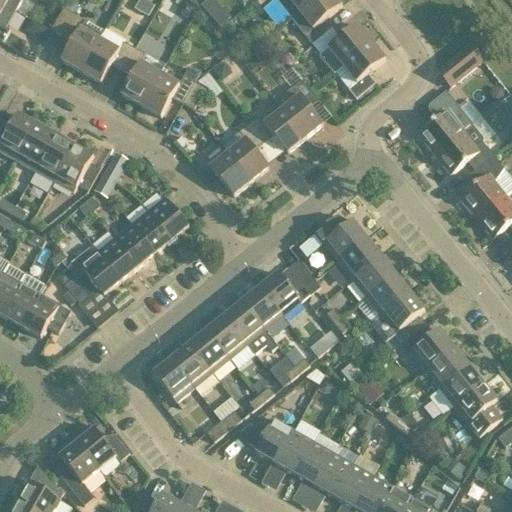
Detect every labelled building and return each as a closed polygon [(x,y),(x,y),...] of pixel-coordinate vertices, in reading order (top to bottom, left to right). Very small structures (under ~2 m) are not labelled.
[(0,0),(0,3),(6,7),(17,13),(23,0),(0,0)] [(148,19),(155,8),(141,0),(134,11),(148,19)] [(221,30),(231,21),(211,0),(210,0),(201,8),(221,30)] [(270,0),(262,0),(256,5),(260,9),(270,0)] [(274,0),(292,22),(299,15),(317,0),(274,0)] [(325,23),(342,9),(334,0),(317,0),(299,15),(313,32),(305,38),(313,48),(332,32),(325,23)] [(0,43),(3,46),(3,45),(10,33),(6,31),(17,13),(6,7),(0,3),(0,43)] [(195,10),(184,5),(179,15),(190,20),(195,10)] [(62,39),(74,17),(64,11),(51,33),(62,39)] [(105,34),(85,23),(74,17),(62,39),(72,45),(61,64),(81,75),(100,43),(105,34)] [(45,43),(51,33),(41,27),(35,37),(45,43)] [(332,77),(342,69),(371,46),(357,28),(340,42),(332,32),(313,48),(320,57),(318,59),(332,77)] [(101,86),(112,67),(122,73),(134,51),(124,45),(119,54),(100,43),(81,75),(101,86)] [(376,86),(368,77),(385,63),(371,46),(342,69),(356,86),(348,92),(356,102),(376,86)] [(477,47),(445,72),(457,87),(463,83),(483,67),(489,63),(477,47)] [(132,79),(122,98),(141,109),(160,77),(140,66),(145,57),(134,51),(122,73),(132,79)] [(224,65),(212,74),(221,85),(227,80),(228,72),(224,65)] [(194,85),(199,77),(189,71),(179,88),(160,77),(141,109),(161,120),(172,102),(182,107),(195,85),(194,85)] [(293,91),(284,98),(290,106),(282,113),(305,142),(323,128),(309,111),(319,103),(303,84),(293,91)] [(195,85),(182,107),(193,113),(205,91),(195,85)] [(427,148),(431,149),(437,156),(463,135),(451,120),(459,115),(459,111),(454,104),(461,99),(455,91),(448,97),(446,94),(429,108),(428,112),(437,122),(420,136),(421,136),(420,140),(427,148)] [(511,132),(511,100),(510,98),(495,111),(511,132)] [(274,139),(287,157),(305,142),(282,113),(265,127),(258,119),(249,127),(264,147),(274,139)] [(0,154),(17,164),(34,134),(37,128),(18,117),(14,123),(4,118),(0,124),(0,144),(2,145),(0,148),(0,154)] [(269,171),(255,154),(264,147),(249,127),(239,135),(245,143),(228,157),(251,186),(269,171)] [(35,175),(56,139),(37,128),(34,134),(17,164),(35,175)] [(449,176),(453,176),(468,165),(475,174),(494,159),(482,145),(483,142),(472,128),(463,135),(437,156),(443,163),(442,168),(449,176)] [(54,185),(75,150),(56,139),(35,175),(54,185)] [(204,163),(234,200),(251,186),(228,157),(222,149),(204,163)] [(88,195),(101,173),(90,167),(94,161),(75,150),(54,185),(73,196),(78,189),(88,195)] [(103,180),(115,186),(127,164),(116,158),(103,180)] [(469,212),(473,212),(479,219),(505,199),(494,185),(504,171),(494,159),(475,174),(469,178),(477,188),(462,199),(463,200),(462,204),(469,212)] [(115,186),(103,180),(99,187),(110,194),(115,186)] [(495,240),(510,228),(511,231),(511,207),(505,199),(479,219),(485,227),(484,231),(491,239),(495,240)] [(85,205),(93,216),(100,210),(92,200),(85,205)] [(0,210),(11,217),(16,209),(1,201),(0,203),(0,210)] [(148,215),(172,244),(189,230),(165,201),(148,215)] [(93,216),(85,205),(78,211),(87,221),(93,216)] [(16,209),(11,217),(22,223),(27,215),(16,209)] [(131,229),(155,258),(172,244),(148,215),(131,229)] [(0,227),(4,230),(8,222),(0,217),(0,227)] [(324,248),(338,266),(367,242),(352,224),(345,229),(337,219),(315,237),(324,248)] [(15,236),(23,241),(27,233),(19,229),(8,222),(4,230),(15,236)] [(114,242),(138,271),(155,258),(131,229),(114,242)] [(46,243),(27,233),(23,241),(41,251),(46,243)] [(98,256),(121,285),(138,271),(114,242),(98,256)] [(352,283),(381,260),(367,242),(338,266),(352,283)] [(97,256),(92,250),(65,271),(71,278),(74,282),(74,281),(90,301),(99,293),(104,299),(121,285),(98,256),(97,256)] [(56,269),(66,261),(61,254),(51,262),(56,269)] [(366,301),(395,278),(381,260),(352,283),(366,301)] [(260,291),(283,320),(301,305),(297,299),(306,292),(311,298),(321,291),(299,263),(280,278),(278,276),(260,291)] [(25,278),(7,268),(3,276),(0,280),(0,317),(3,319),(21,287),(20,286),(25,278)] [(64,289),(65,288),(67,287),(74,282),(71,278),(65,271),(56,279),(64,289)] [(381,319),(410,296),(395,278),(366,301),(381,319)] [(81,308),(90,301),(74,281),(74,282),(67,287),(65,288),(81,308)] [(22,330),(40,297),(21,287),(3,319),(22,330)] [(242,305),(265,334),(283,320),(260,291),(242,305)] [(381,319),(369,328),(384,347),(385,346),(392,355),(405,345),(426,328),(418,319),(424,314),(410,296),(381,319)] [(40,297),(22,330),(41,341),(59,308),(40,297)] [(271,356),(277,351),(264,335),(265,334),(242,305),(224,320),(248,348),(247,349),(255,359),(266,350),(271,356)] [(334,327),(341,322),(333,312),(326,317),(334,327)] [(230,363),(247,349),(248,348),(224,320),(207,334),(230,363)] [(341,322),(334,327),(342,337),(349,331),(341,322)] [(405,345),(412,354),(410,356),(425,374),(454,351),(439,333),(433,337),(426,328),(405,345)] [(189,348),(212,377),(230,363),(207,334),(189,348)] [(310,352),(318,362),(332,351),(327,345),(320,344),(310,352)] [(201,400),(218,386),(211,378),(212,377),(189,348),(171,362),(194,391),(194,392),(201,400)] [(439,392),(468,368),(454,351),(425,374),(439,392)] [(176,406),(194,392),(194,391),(171,362),(153,377),(176,406)] [(294,370),(300,377),(310,369),(304,362),(294,370)] [(454,409),(483,386),(468,368),(439,392),(454,409)] [(300,377),(294,370),(284,378),(290,385),(300,377)] [(267,388),(261,381),(252,389),(257,396),(267,388)] [(382,399),(368,382),(357,390),(371,408),(382,399)] [(325,383),(318,393),(324,398),(331,397),(335,390),(325,383)] [(502,423),(491,409),(497,404),(483,386),(454,409),(468,428),(470,426),(481,440),(502,423)] [(269,391),(259,399),(264,405),(274,398),(269,391)] [(220,421),(238,408),(231,399),(213,412),(220,421)] [(254,413),(264,405),(259,399),(249,406),(254,413)] [(348,409),(355,415),(360,409),(354,403),(348,409)] [(220,425),(228,435),(242,424),(234,414),(220,425)] [(395,429),(401,423),(391,415),(385,421),(395,429)] [(360,428),(371,434),(377,424),(366,417),(360,428)] [(273,465),(276,467),(294,434),(274,422),(269,432),(258,426),(247,446),(257,452),(255,455),(273,465)] [(401,423),(395,429),(405,437),(410,431),(401,423)] [(214,446),(228,435),(220,425),(206,436),(214,446)] [(114,437),(105,445),(90,427),(73,441),(99,473),(116,460),(120,465),(129,457),(114,437)] [(505,451),(511,445),(511,429),(497,441),(505,451)] [(383,434),(376,430),(371,438),(378,442),(383,434)] [(296,478),(314,445),(294,434),(276,467),(273,465),(267,475),(273,479),(279,468),(296,478)] [(94,501),(83,487),(99,473),(73,441),(56,455),(70,473),(61,480),(84,509),(94,501)] [(318,491),(315,489),(334,457),(314,445),(296,478),(312,488),(307,498),(312,501),(318,491)] [(335,501),(354,468),(334,457),(315,489),(318,491),(335,501)] [(460,484),(467,477),(468,475),(450,460),(449,462),(443,469),(460,484)] [(352,510),(355,511),(373,479),(354,468),(335,501),(352,510)] [(485,486),(490,477),(479,471),(474,479),(485,486)] [(34,488),(29,486),(18,505),(30,511),(54,511),(60,503),(63,497),(42,474),(34,488)] [(267,489),(273,479),(267,475),(261,486),(267,489)] [(381,511),(393,490),(373,479),(355,511),(352,510),(351,511),(381,511)] [(191,486),(185,496),(191,500),(197,489),(191,486)] [(407,511),(413,502),(393,490),(381,511),(407,511)] [(189,511),(185,510),(191,500),(185,496),(180,507),(182,508),(180,511),(189,511)] [(180,511),(182,508),(180,507),(162,497),(157,505),(147,499),(139,511),(180,511)] [(307,498),(301,508),(307,511),(312,501),(307,498)] [(511,511),(511,502),(510,501),(504,511),(491,511),(481,506),(477,511),(511,511)] [(407,511),(431,511),(413,502),(407,511)]
